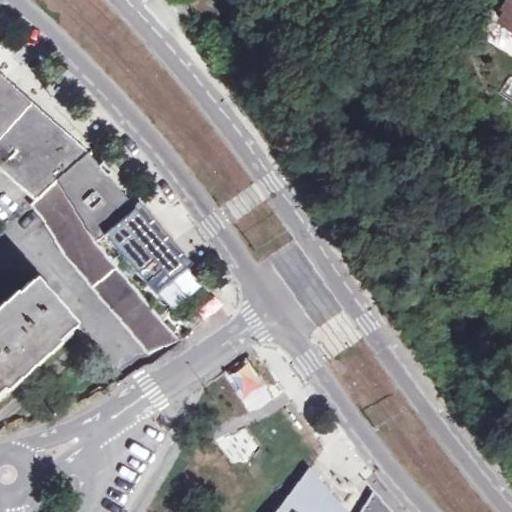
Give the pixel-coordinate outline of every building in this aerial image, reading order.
[(0,95),(77,166),(89,156),(0,75),(0,95)] [(59,182),(77,166),(0,95),(0,165),(35,203),(59,182)] [(136,208),(89,156),(77,166),(59,182),(97,245),(106,238),(149,288),(151,286),(181,260),(150,225),(153,222),(142,210),(140,213),(136,208)] [(35,203),(31,207),(42,222),(62,253),(147,359),(182,341),(97,245),(59,182),(35,203)] [(181,260),(151,286),(161,297),(191,271),(181,260)] [(76,327),(37,282),(18,298),(15,295),(0,308),(0,394),(6,389),(8,391),(60,346),(57,344),(76,327)] [(263,348),(250,357),(261,370),(274,360),(263,348)] [(343,511),(309,471),(285,509),(289,511),(343,511)] [(360,511),(289,511),(285,509),(278,505),(273,511),(393,511),(374,490),(360,511)]
